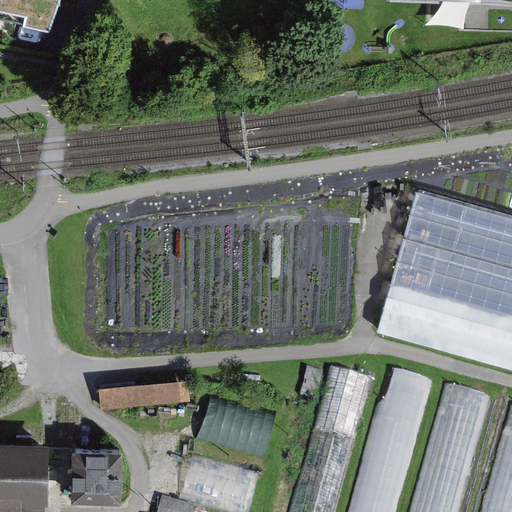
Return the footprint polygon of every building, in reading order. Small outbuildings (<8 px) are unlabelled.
[(0,0),(0,12),(57,23),(61,0),(0,0)] [(511,0),(379,0),(379,16),(511,19),(511,0)] [(381,340),(511,369),(511,216),(413,194),(381,340)] [(327,365),(293,511),(333,511),(365,374),(327,365)] [(383,367),(350,511),(394,511),(425,376),(383,367)] [(188,377),(98,385),(101,409),(190,401),(188,377)] [(456,511),(483,391),(439,381),(410,511),(456,511)] [(213,393),(201,435),(268,454),(280,412),(213,393)] [(511,511),(511,403),(505,402),(480,511),(511,511)] [(250,511),(256,488),(268,491),(273,472),(195,455),(185,498),(249,511),(250,511)] [(36,462),(0,460),(0,511),(111,511),(110,465),(36,468),(36,462)] [(196,511),(198,500),(164,497),(162,511),(196,511)]
